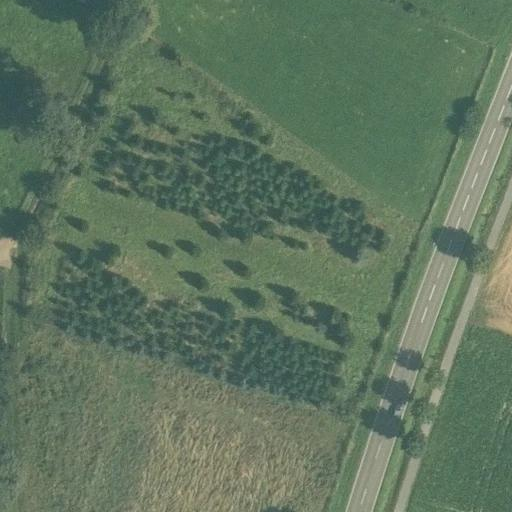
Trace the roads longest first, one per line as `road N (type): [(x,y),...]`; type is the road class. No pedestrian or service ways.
road 1 (track): [(127,0),(15,250),(9,511)]
road 2 (primary): [(358,511),(511,82)]
